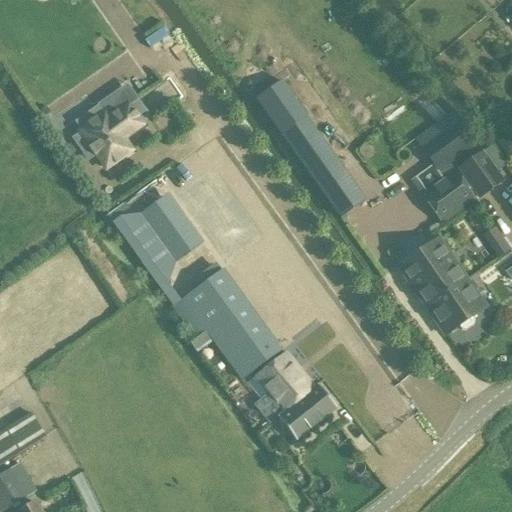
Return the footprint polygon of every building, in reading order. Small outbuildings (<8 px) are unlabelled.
[(180,100),(153,119),(165,136),(192,117),(180,100)] [(104,114),(102,116),(97,109),(76,123),(81,130),(79,132),(81,134),(73,139),(88,160),(95,155),(105,170),(131,152),(122,140),(141,126),(136,119),(144,113),(137,103),(129,108),(128,107),(109,120),(104,114)] [(340,219),(363,202),(305,119),(281,136),(340,219)] [(437,173),(461,156),(444,132),(420,149),(437,173)] [(481,153),(459,170),(479,199),(502,183),(481,153)] [(442,226),(476,201),(454,170),(419,194),(442,226)] [(449,284),(462,275),(438,240),(397,269),(428,313),(436,307),(433,302),(452,289),(449,284)] [(505,244),(493,251),(498,258),(509,251),(505,244)] [(221,272),(205,284),(202,286),(225,318),(245,304),(221,272)] [(486,308),(462,275),(449,284),(452,289),(433,302),(436,307),(428,313),(444,337),(458,327),(461,331),(465,332),(473,326),(474,322),(472,318),(486,308)] [(225,318),(202,286),(182,300),(172,308),(193,337),(204,329),(206,332),(225,318)] [(280,352),(245,304),(225,318),(206,332),(242,381),(280,352)] [(313,388),(286,353),(252,380),(265,396),(253,406),(268,425),(277,418),(313,389),(314,389),(313,388)] [(277,418),(295,441),(335,410),(316,386),(313,388),(314,389),(313,389),(277,418)] [(0,511),(3,511),(36,493),(20,466),(0,477),(0,511)]
